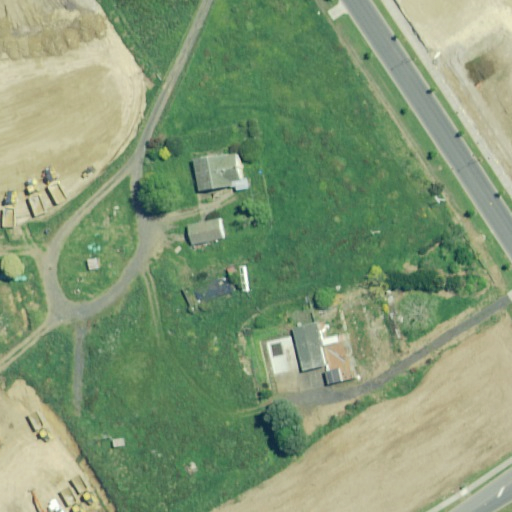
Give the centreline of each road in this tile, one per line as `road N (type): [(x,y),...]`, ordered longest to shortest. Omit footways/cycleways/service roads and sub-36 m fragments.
road 1 (track): [(134,148),(143,209),(127,288),(93,312),(66,304),(46,247),(113,174)]
road 2 (tertiary): [(511,235),(358,0)]
road 3 (unknown): [(0,338),(106,511)]
road 4 (track): [(113,174),(134,148),(202,0)]
